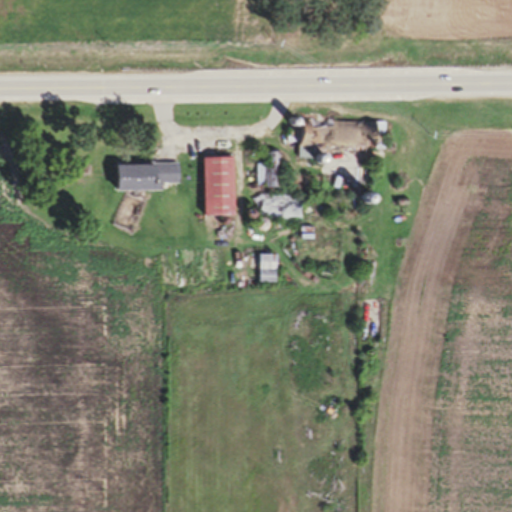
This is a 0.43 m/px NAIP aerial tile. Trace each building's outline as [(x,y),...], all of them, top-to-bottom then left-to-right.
[(376,130),(296,128),(296,155),(375,156),(376,130)] [(254,172),(254,195),(276,195),(276,159),(262,159),(262,172),(254,172)] [(200,165),(200,225),(231,225),(231,165),(200,165)] [(113,198),(176,198),(176,171),(113,171),(113,198)] [(256,223),(300,223),(300,205),(256,205),(256,223)] [(273,290),(273,262),(255,262),(255,290),(273,290)]
